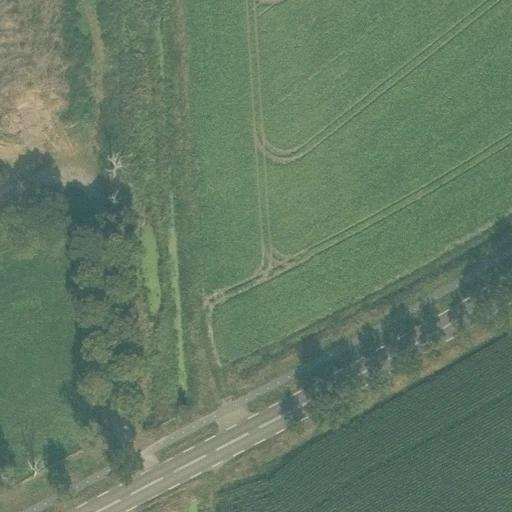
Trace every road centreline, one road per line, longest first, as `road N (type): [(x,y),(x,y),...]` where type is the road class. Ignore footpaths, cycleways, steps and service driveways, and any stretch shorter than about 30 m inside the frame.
road 1 (unclassified): [(155,480),(115,422),(99,190),(85,177),(50,172),(0,198)]
road 2 (secondary): [(155,480),(511,286)]
